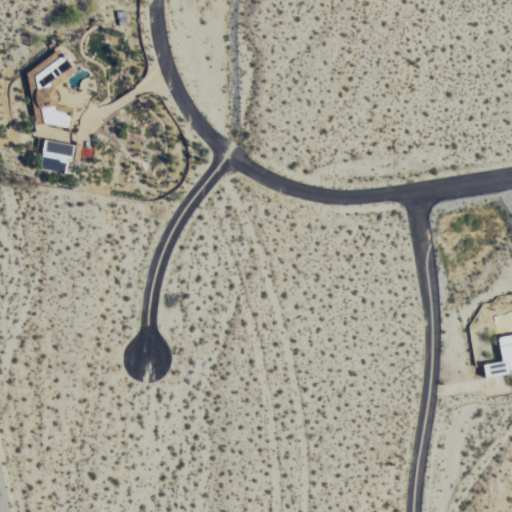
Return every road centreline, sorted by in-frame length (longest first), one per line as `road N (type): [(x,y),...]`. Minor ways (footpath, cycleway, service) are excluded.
road 1 (residential): [(153,0),(171,82),(201,128),(280,187),(331,196),(511,175)]
road 2 (residential): [(416,190),(429,390),(411,511)]
road 3 (residential): [(230,153),(171,230),(155,270),(148,360)]
